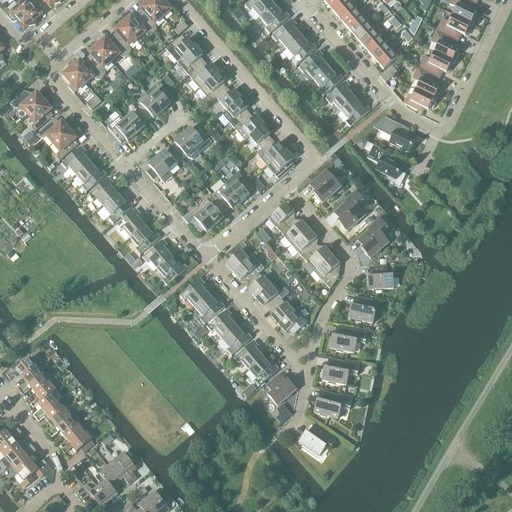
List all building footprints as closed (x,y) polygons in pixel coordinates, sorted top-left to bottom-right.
[(19,0),(15,4),(18,7),(34,26),(37,19),(40,16),(35,10),(40,6),(34,0),(19,0)] [(142,11),(137,15),(154,34),(154,33),(156,31),(156,29),(156,27),(155,25),(154,25),(162,18),(146,0),(145,0),(144,6),(140,9),(142,11)] [(146,0),(162,18),(170,11),(174,8),(167,1),(164,4),(161,0),(146,0)] [(251,0),(244,6),(249,12),(252,10),(259,18),(274,6),(268,0),(251,0)] [(325,0),(324,2),(330,9),(340,0),(325,0)] [(340,0),(330,9),(336,16),(351,2),(349,0),(340,0)] [(456,8),(452,16),(472,26),(472,25),(473,25),(474,23),(473,23),(477,16),(475,15),(476,13),(471,10),(471,8),(468,7),(470,2),(467,0),(451,0),(449,5),(456,8)] [(336,16),(342,22),(357,9),(351,2),(336,16)] [(259,18),(267,27),(264,29),(269,35),(289,18),(282,9),(279,12),(274,6),(259,18)] [(34,26),(18,7),(10,14),(7,17),(12,23),(16,22),(24,30),(27,27),(34,26)] [(342,22),(348,29),(363,16),(357,9),(342,22)] [(127,20),(120,21),(136,40),(144,33),(145,34),(147,35),(149,36),(151,36),(153,35),(154,34),(137,15),(133,19),(131,17),(127,20)] [(348,29),(354,36),(369,23),(363,16),(348,29)] [(442,20),(436,31),(452,39),(455,34),(458,35),(460,34),(464,36),(465,34),(468,35),(471,28),(472,26),(452,16),(448,23),(442,20)] [(276,43),(279,41),(286,50),(301,37),(295,31),(298,28),(291,20),(271,38),(276,43)] [(116,33),(111,37),(128,56),(129,55),(130,54),(131,52),(130,49),(129,48),(129,47),(136,40),(120,21),(118,28),(114,31),(116,33)] [(174,31),(178,36),(188,28),(183,23),(174,31)] [(354,36),(360,43),(375,30),(369,23),(354,36)] [(360,43),(365,50),(381,36),(375,30),(360,43)] [(437,46),(434,53),(454,63),(455,61),(458,54),(456,53),(457,50),(453,48),(453,46),(449,44),(452,39),(436,31),(431,42),(437,46)] [(401,35),(405,40),(409,36),(405,32),(401,35)] [(365,50),(371,56),(387,43),(381,36),(365,50)] [(102,42),(95,44),(111,62),(119,56),(121,58),(123,58),(125,58),(127,57),(128,56),(111,37),(107,41),(105,39),(102,42)] [(181,37),(165,50),(177,63),(196,47),(188,39),(185,41),(181,37)] [(286,50),(294,58),(291,61),(296,66),(316,49),(309,41),(306,43),(301,37),(286,50)] [(371,56),(377,63),(392,50),(387,43),(371,56)] [(90,55),(86,59),(102,78),(103,78),(104,76),(105,74),(105,72),(104,70),(103,69),(111,62),(95,44),(92,50),(89,53),(90,55)] [(203,56),(196,47),(177,63),(188,76),(204,63),(200,58),(203,56)] [(392,50),(377,63),(383,70),(399,57),(392,50)] [(303,74),(306,72),(313,81),(327,68),(322,62),(325,59),(318,51),(298,69),(303,74)] [(423,57),(418,68),(434,76),(436,71),(439,72),(441,71),(446,73),(447,71),(449,72),(453,65),(454,63),(434,53),(430,60),(423,57)] [(76,64),(69,66),(85,84),(93,78),(94,79),(95,80),(97,80),(100,80),(101,79),(102,78),(86,59),(81,63),(80,61),(76,64)] [(204,63),(188,76),(192,81),(199,89),(218,73),(211,65),(208,67),(204,63)] [(136,65),(125,73),(129,78),(140,70),(136,65)] [(85,84),(69,66),(67,73),(63,76),(71,85),(68,87),(74,95),(77,92),(77,91),(85,84)] [(380,78),(385,84),(397,73),(392,67),(380,78)] [(313,81),(321,90),(318,92),(323,97),(343,80),(336,72),(333,75),(327,68),(313,81)] [(419,83),(415,90),(435,100),(436,100),(437,98),(440,91),(438,90),(439,87),(434,85),(434,83),(431,81),(434,76),(418,68),(412,80),(419,83)] [(218,73),(199,89),(207,98),(211,102),(216,98),(227,89),(223,84),(226,82),(218,73)] [(109,83),(114,90),(128,82),(123,74),(109,83)] [(173,98),(159,82),(146,93),(150,98),(162,113),(170,105),(168,102),(173,98)] [(330,105),(333,103),(340,112),(354,100),(349,93),(352,91),(345,83),(325,100),(330,105)] [(233,91),(231,93),(227,89),(216,98),(220,103),(219,103),(226,112),(241,99),(233,91)] [(435,100),(415,90),(412,98),(407,96),(403,104),(417,111),(418,108),(421,110),(423,108),(428,111),(429,108),(431,109),(434,102),(435,103),(435,101),(435,100)] [(37,94),(35,95),(34,95),(25,92),(10,105),(14,109),(18,109),(20,107),(28,116),(46,100),(40,97),(39,96),(37,94)] [(146,93),(137,101),(142,106),(137,110),(147,121),(151,117),(154,120),(162,113),(150,98),(146,93)] [(86,105),(92,111),(101,103),(95,96),(86,105)] [(226,112),(222,115),(233,129),(249,115),(245,110),(248,108),(241,99),(226,112)] [(46,100),(28,116),(35,124),(34,125),(32,126),(32,128),(32,130),(33,132),(34,133),(53,117),(49,112),(51,110),(48,107),(46,100)] [(340,112),(348,121),(345,123),(350,129),(370,111),(363,103),(360,106),(354,100),(340,112)] [(132,114),(132,113),(124,121),(136,135),(144,128),(142,125),(147,121),(137,110),(132,114)] [(244,142),(249,138),(263,125),(256,117),(253,119),(249,115),(233,129),(244,142)] [(120,117),(107,128),(120,144),(125,140),(128,142),(136,135),(124,121),(120,117)] [(389,144),(400,149),(400,152),(402,154),(405,155),(407,153),(409,153),(415,141),(403,135),(406,129),(385,119),(385,118),(373,129),(391,138),(389,144)] [(46,137),(53,145),(71,129),(65,126),(64,125),(61,123),(60,124),(55,119),(36,136),(37,137),(39,138),(41,139),(43,139),(45,138),(46,137)] [(256,146),(257,146),(261,150),(272,141),(268,136),(271,134),(263,125),(249,138),(256,146)] [(193,131),(191,129),(182,136),(199,155),(212,143),(198,127),(193,131)] [(71,129),(53,145),(59,153),(57,155),(57,157),(57,159),(58,161),(59,162),(78,145),(74,141),(76,139),(73,136),(71,129)] [(24,137),(31,146),(38,140),(31,132),(24,137)] [(174,143),(176,146),(172,150),(181,161),(186,157),(187,158),(192,160),(199,155),(182,136),(174,143)] [(355,145),(360,150),(364,150),(367,143),(361,140),(355,145)] [(279,143),(276,145),(272,141),(261,150),(256,155),(260,159),(267,168),(286,151),(279,143)] [(376,171),(387,176),(387,179),(389,181),(392,182),(394,180),(395,180),(402,168),(390,162),(393,156),(373,146),(366,159),(378,165),(376,171)] [(66,170),(68,168),(76,177),(90,164),(85,158),(88,156),(81,147),(61,165),(66,170)] [(167,154),(165,151),(156,158),(169,173),(177,165),(181,161),(172,150),(167,154)] [(267,168),(274,176),(279,172),(283,176),(294,167),(290,162),(293,160),(286,151),(267,168)] [(232,154),(228,157),(238,169),(242,165),(232,154)] [(155,184),(160,180),(164,185),(173,177),(169,173),(156,158),(148,166),(150,169),(146,173),(155,184)] [(86,193),(106,176),(99,168),(96,171),(90,164),(76,177),(84,186),(81,188),(86,193)] [(314,195),(321,203),(322,204),(327,200),(328,201),(333,197),(332,196),(341,188),(326,171),(309,186),(316,193),(314,194),(314,195)] [(251,189),(238,173),(225,185),(241,203),(249,196),(247,193),(251,189)] [(108,179),(88,196),(93,201),(95,199),(103,208),(117,196),(112,189),(115,187),(108,179)] [(256,180),(252,184),(260,194),(265,189),(256,180)] [(241,203),(225,185),(211,196),(216,201),(225,212),(230,208),(232,211),(241,203)] [(338,223),(345,231),(346,232),(351,228),(352,229),(357,225),(356,224),(365,216),(357,207),(364,201),(356,192),(344,201),(346,203),(333,214),(340,221),(339,222),(338,223)] [(113,225),(133,207),(124,197),(121,200),(117,196),(103,208),(111,217),(108,219),(113,225)] [(211,205),(207,200),(199,207),(215,226),(223,219),(221,216),(225,212),(216,201),(211,205)] [(276,228),(280,233),(294,221),(290,216),(294,213),(286,204),(268,220),(276,229),(276,228)] [(190,215),(188,213),(182,218),(188,225),(190,224),(199,235),(204,231),(206,233),(215,226),(199,207),(190,215)] [(115,227),(120,233),(122,230),(130,239),(144,227),(139,221),(142,218),(135,210),(115,227)] [(362,250),(369,258),(370,259),(375,255),(376,256),(380,252),(379,251),(388,243),(381,234),(388,228),(379,219),(368,229),(369,230),(357,241),(364,249),(362,250)] [(284,238),(291,246),(309,231),(302,222),(298,225),(294,221),(280,233),(284,238)] [(130,239),(138,248),(135,250),(140,256),(160,238),(153,230),(150,233),(144,227),(130,239)] [(299,254),(303,259),(317,247),(313,242),(316,239),(309,231),(291,246),(298,255),(299,254)] [(147,264),(149,262),(157,270),(171,258),(166,252),(169,249),(162,241),(142,258),(147,264)] [(273,261),(277,257),(267,244),(262,248),(273,261)] [(225,265),(233,274),(251,258),(243,250),(239,245),(225,257),(229,262),(225,265)] [(306,264),(314,272),(332,257),(324,248),(321,251),(317,247),(303,259),(307,264),(306,264)] [(332,257),(314,272),(321,281),(329,290),(330,290),(338,278),(335,268),(339,265),(332,257)] [(157,270),(165,279),(162,281),(167,287),(187,269),(180,261),(177,264),(171,258),(157,270)] [(260,265),(258,266),(251,258),(233,274),(240,282),(243,279),(247,284),(258,274),(264,270),(260,265)] [(368,279),(368,289),(369,291),(375,291),(375,292),(381,292),(381,290),(393,290),(392,274),(387,275),(386,267),(369,269),(370,279),(368,279)] [(248,291),(255,300),(273,284),(266,276),(262,279),(258,274),(247,284),(251,288),(248,291)] [(199,279),(179,297),(184,302),(187,300),(194,309),(209,296),(203,290),(206,288),(199,279)] [(266,305),(270,310),(281,300),(288,294),(285,289),(280,293),(273,284),(255,300),(263,308),(266,305)] [(152,291),(156,296),(160,292),(157,287),(152,291)] [(209,296),(194,309),(202,318),(199,320),(204,325),(224,308),(217,300),(214,303),(209,296)] [(351,307),(348,320),(355,321),(354,322),(360,324),(360,322),(372,324),(375,309),(370,308),(372,301),(355,298),(353,308),(351,308),(351,307)] [(271,317),(278,326),(296,310),(288,302),(285,305),(281,300),(270,310),(274,314),(271,317)] [(296,310),(278,326),(285,334),(289,331),(293,336),(307,324),(303,319),(296,310)] [(226,311),(206,328),(211,333),(214,331),(221,340),(236,328),(230,321),(233,319),(226,311)] [(229,349),(226,351),(231,357),(251,339),(244,331),(241,334),(236,328),(221,340),(229,349)] [(332,337),(330,348),(330,349),(336,351),(336,352),(342,353),(342,352),(354,354),(356,343),(365,344),(367,332),(353,329),(352,331),(336,328),(334,338),(333,337),(332,337)] [(253,342),(233,359),(238,365),(241,362),(248,371),(263,359),(257,353),(260,350),(253,342)] [(18,374),(22,379),(36,367),(30,359),(18,368),(15,365),(11,369),(13,372),(7,377),(10,381),(16,376),(18,374)] [(248,371),(256,380),(253,382),(258,388),(278,370),(271,362),(268,365),(263,359),(248,371)] [(324,369),(321,382),(328,383),(328,384),(334,385),(334,384),(346,386),(348,375),(357,377),(359,364),(345,361),(344,363),(328,360),(326,370),(325,369),(324,369)] [(17,390),(20,393),(43,375),(36,367),(22,379),(26,383),(24,385),(23,385),(17,390)] [(31,390),(35,394),(49,383),(43,375),(20,393),(23,397),(29,392),(29,391),(31,390)] [(296,391),(289,383),(287,381),(287,382),(286,383),(279,375),(267,386),(271,391),(267,395),(277,407),(286,399),(287,400),(292,396),(291,395),(296,391)] [(38,405),(52,394),(56,391),(49,383),(35,394),(39,399),(36,401),(30,406),(33,409),(38,405)] [(317,401),(314,413),(320,415),(319,417),(325,418),(326,417),(337,420),(340,408),(349,411),(352,399),(338,395),(338,397),(322,392),(319,402),(317,402),(317,401)] [(33,416),(36,420),(58,401),(52,394),(38,405),(42,410),(39,412),(33,416)] [(44,419),(48,423),(65,409),(58,401),(36,420),(39,423),(44,419)] [(46,432),(49,436),(71,417),(70,415),(72,413),(72,411),(70,409),(67,408),(65,410),(65,409),(48,423),(51,428),(46,432)] [(286,410),(282,414),(282,417),(286,420),(291,416),(286,410)] [(59,432),(63,437),(78,425),(71,417),(49,436),(51,439),(57,434),(59,432)] [(59,448),(62,451),(84,433),(78,425),(63,437),(67,442),(65,444),(65,443),(59,448)] [(299,443),(319,457),(325,448),(329,451),(336,441),(314,426),(308,435),(306,433),(299,443)] [(0,449),(20,432),(18,429),(12,434),(10,436),(6,431),(0,436),(0,449)] [(0,449),(0,453),(4,459),(19,447),(15,442),(17,440),(17,441),(23,436),(20,432),(0,449)] [(84,433),(62,451),(64,455),(70,450),(72,448),(76,453),(80,450),(84,455),(95,446),(84,433)] [(7,470),(11,467),(33,448),(31,445),(25,450),(23,452),(19,447),(4,459),(1,462),(7,470)] [(11,467),(17,474),(32,463),(28,458),(30,456),(36,452),(33,448),(11,467)] [(123,454),(116,461),(133,483),(137,480),(131,472),(135,469),(123,454)] [(32,463),(17,474),(23,482),(21,484),(25,489),(34,481),(31,477),(36,473),(40,479),(51,470),(43,461),(38,465),(38,466),(35,468),(32,463)] [(116,461),(108,467),(119,482),(123,479),(129,486),(133,483),(116,461)] [(108,467),(100,474),(112,488),(119,482),(108,467)] [(102,483),(97,488),(109,502),(117,495),(112,488),(100,474),(99,474),(100,475),(97,477),(102,483)] [(109,502),(97,488),(92,492),(87,485),(84,488),(101,509),(109,502)] [(284,497),(291,506),(299,500),(292,490),(284,497)] [(146,499),(156,511),(168,511),(170,511),(154,492),(146,499)] [(58,496),(53,500),(61,509),(66,506),(58,496)] [(138,506),(141,509),(143,511),(156,511),(146,499),(138,506)] [(53,500),(49,504),(55,511),(57,511),(61,509),(53,500)]
